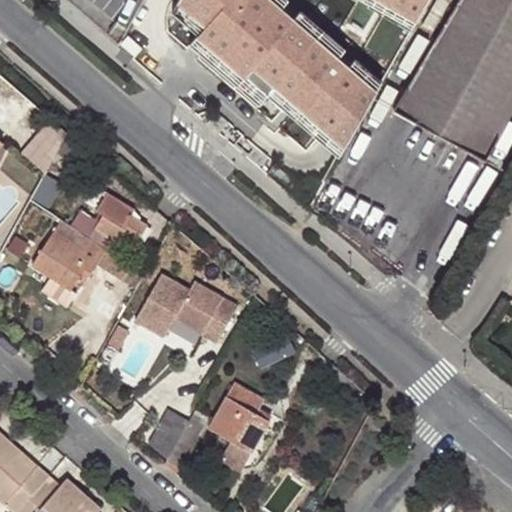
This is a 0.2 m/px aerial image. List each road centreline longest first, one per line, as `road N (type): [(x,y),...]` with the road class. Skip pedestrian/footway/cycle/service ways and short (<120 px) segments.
road 1 (tertiary): [(408,376),(0,21)]
road 2 (residential): [(8,376),(157,511)]
road 3 (residential): [(408,376),(457,328),(511,229)]
road 4 (residential): [(366,511),(454,417)]
